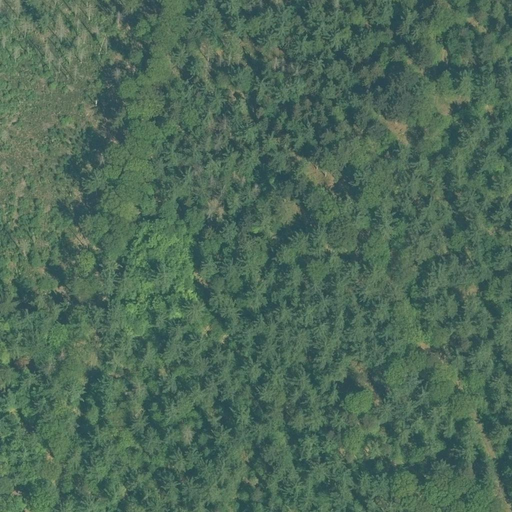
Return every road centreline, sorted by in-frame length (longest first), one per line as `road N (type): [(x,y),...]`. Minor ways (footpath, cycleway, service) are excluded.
road 1 (track): [(49,511),(251,286),(427,117)]
road 2 (track): [(187,0),(128,247),(46,511)]
road 3 (track): [(511,501),(400,280),(394,213),(427,117)]
road 4 (track): [(427,117),(453,0)]
